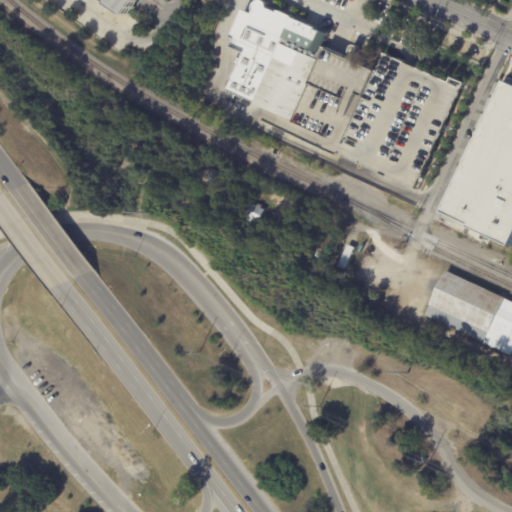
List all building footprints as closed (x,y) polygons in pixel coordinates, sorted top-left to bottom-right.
[(111,0),(110,2),(126,16),(139,0),(111,0)] [(228,93),(296,119),(329,31),(267,8),(269,2),(262,0),(257,0),(252,13),(244,10),(230,47),(243,53),(228,93)] [(228,60),(248,69),(244,79),(223,70),(227,60),(228,60)] [(382,60),(341,145),(423,185),(463,97),(382,60)] [(511,241),(511,81),(508,79),(451,217),(511,241)] [(270,129),(266,137),(245,127),(248,119),(270,128),(270,129)] [(216,175),(211,188),(177,174),(184,158),(217,173),(216,175)] [(231,197),(228,204),(232,206),(227,215),(223,213),(222,216),(209,210),(219,191),(231,197)] [(450,224),(449,224),(439,220),(447,201),(457,206),(450,224)] [(257,225),(254,229),(244,224),(248,218),(245,216),(251,204),(255,206),(257,204),(261,206),(259,208),(264,211),(257,225)] [(304,249),(283,239),(293,218),(305,224),(308,218),(317,223),(304,249)] [(331,239),(330,242),(333,244),(324,262),(314,256),(317,251),(314,249),(321,237),(325,239),(327,237),(331,239)] [(354,248),(355,249),(345,271),(338,268),(348,246),(354,248)] [(511,356),(502,352),(502,351),(426,316),(431,306),(430,305),(446,271),(505,299),(511,302),(511,356)] [(349,293),(355,280),(360,283),(355,296),(349,293)]
